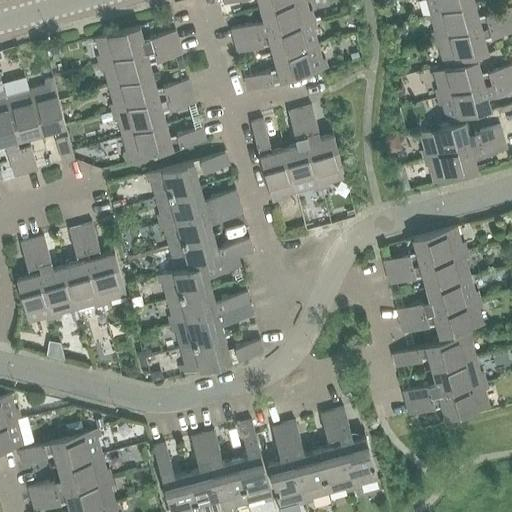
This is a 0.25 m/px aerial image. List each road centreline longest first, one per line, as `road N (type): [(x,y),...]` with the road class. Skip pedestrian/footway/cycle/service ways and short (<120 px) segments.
road 1 (residential): [(0,363),(132,397),(177,399),(278,365),(319,302)]
road 2 (residential): [(319,302),(360,234),(511,189)]
road 3 (residential): [(319,302),(279,281),(231,107)]
